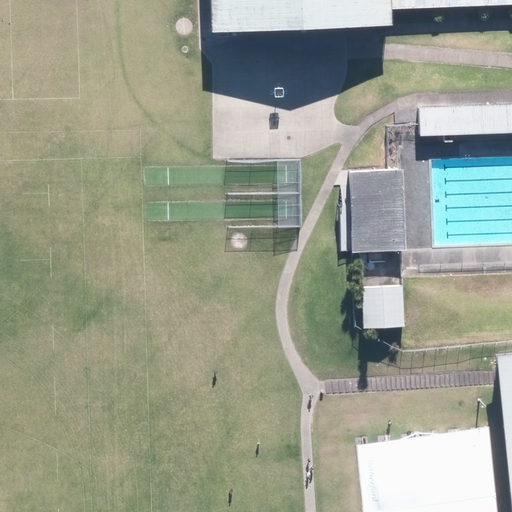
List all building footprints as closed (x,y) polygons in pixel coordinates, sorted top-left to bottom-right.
[(511,0),(211,0),(213,32),(393,26),(392,9),(511,4),(511,0)] [(511,104),(420,108),(421,136),(511,132),(511,104)] [(401,170),(340,172),(342,253),(404,251),(401,170)] [(402,285),(363,287),(364,327),(403,326),(402,285)] [(511,354),(497,356),(499,377),(511,507),(511,354)]
